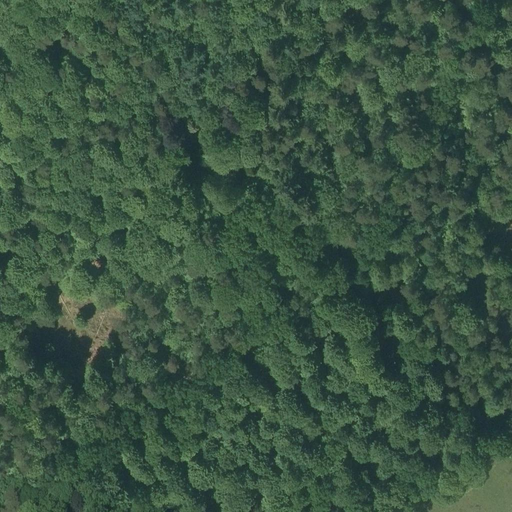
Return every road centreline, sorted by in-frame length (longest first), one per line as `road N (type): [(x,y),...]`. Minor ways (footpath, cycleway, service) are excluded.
road 1 (track): [(492,435),(319,221),(263,165)]
road 2 (track): [(185,135),(0,327)]
road 3 (track): [(97,0),(141,93),(170,129),(185,135)]
